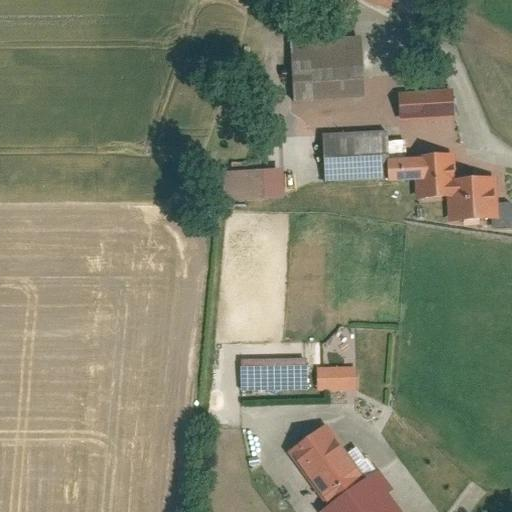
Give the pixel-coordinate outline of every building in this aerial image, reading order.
[(361,0),(394,11),(397,0),(361,0)] [(351,37),(287,40),(291,99),(354,95),(351,37)] [(452,90),(399,92),(400,118),(453,116),(452,90)] [(379,130),(320,133),(322,180),(382,177),(381,159),(379,130)] [(411,157),(381,159),(382,177),(412,175),(411,159),(411,157)] [(493,176),(452,177),(452,157),(411,159),(412,175),(413,201),(445,199),(446,219),(495,217),(493,176)] [(287,167),(229,171),(231,205),(289,202),(287,167)] [(312,360),(247,361),(248,393),(313,391),(312,360)] [(323,370),(321,370),(322,391),(350,391),(349,369),(323,370)] [(358,476),(322,425),(284,451),(320,502),(358,476)] [(318,503),(324,511),(396,511),(367,470),(358,476),(320,502),(318,503)]
